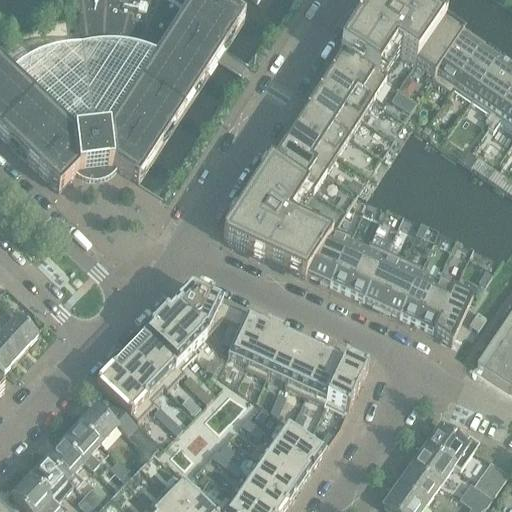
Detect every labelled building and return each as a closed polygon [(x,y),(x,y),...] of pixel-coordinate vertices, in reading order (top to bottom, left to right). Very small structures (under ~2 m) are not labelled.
[(0,141),(58,197),(75,179),(77,181),(80,182),(83,184),(86,185),(89,186),(96,185),(104,184),(108,182),(110,180),(113,177),(116,174),(137,188),(221,59),(244,23),(207,0),(75,0),(81,47),(71,49),(62,51),(53,54),(44,58),(36,63),(28,68),(20,74),(13,81),(0,68),(0,141)] [(511,67),(508,65),(488,52),(469,40),(450,27),(408,0),(383,0),(344,61),(347,63),(335,81),(323,99),(312,117),(300,135),(288,153),(276,172),(273,169),(225,242),(224,244),(225,245),(225,246),(226,247),(227,248),(281,272),(306,283),(308,280),(430,95),(511,148),(511,67)] [(457,164),(463,168),(470,157),(464,153),(457,164)] [(470,157),(463,168),(469,172),(477,162),(470,157)] [(332,242),(308,280),(329,290),(348,249),(352,240),(336,233),(331,242),(332,242)] [(365,257),(346,298),(353,301),(364,306),(382,266),(387,256),(375,251),(369,248),(365,257)] [(348,249),(329,290),(346,298),(365,257),(348,249)] [(382,266),(364,306),(372,310),(381,314),(399,274),(404,264),(395,260),(387,256),(382,266)] [(399,274),(381,314),(392,319),(399,322),(417,282),(420,276),(421,272),(415,269),(404,264),(399,274)] [(417,282),(399,322),(411,328),(416,330),(437,284),(432,282),(420,276),(417,282)] [(478,287),(485,291),(491,281),(485,276),(478,287)] [(437,284),(416,330),(431,337),(433,338),(454,292),(452,291),(437,284)] [(454,292),(433,338),(450,350),(471,305),(473,301),(454,292)] [(185,298),(172,312),(205,344),(206,344),(221,327),(222,328),(229,312),(222,309),(212,304),(198,298),(193,296),(189,294),(185,298)] [(162,322),(157,327),(160,330),(190,360),(192,358),(205,344),(172,312),(162,322)] [(229,312),(222,328),(239,335),(227,362),(246,371),(249,372),(268,330),(246,320),(235,315),(229,312)] [(476,316),(467,330),(476,335),(485,322),(476,316)] [(0,375),(3,378),(4,377),(37,341),(17,322),(9,330),(0,322),(0,375)] [(495,345),(493,348),(511,360),(511,326),(509,325),(506,328),(511,332),(501,349),(495,345)] [(152,332),(142,343),(179,379),(180,377),(195,362),(192,358),(190,360),(160,330),(157,327),(152,332)] [(246,371),(244,376),(267,386),(269,381),(268,381),(288,339),(268,330),(249,372),(246,371)] [(288,339),(268,381),(269,381),(285,389),(288,390),(307,348),(288,339)] [(132,353),(127,358),(130,361),(164,394),(163,395),(166,398),(184,381),(180,377),(179,379),(142,343),(132,353)] [(285,389),(283,393),(306,404),(327,357),(307,348),(288,390),(285,389)] [(477,372),(476,373),(511,397),(511,396),(511,360),(493,348),(490,352),(496,356),(483,376),(477,372)] [(327,357),(306,404),(325,413),(327,408),(347,366),(344,364),(344,365),(327,357)] [(122,363),(112,374),(149,410),(150,408),(163,395),(164,394),(130,361),(127,358),(122,363)] [(210,364),(205,373),(213,377),(218,367),(210,364)] [(327,408),(325,413),(345,422),(347,418),(349,415),(348,415),(355,400),(359,393),(358,393),(362,384),(363,384),(367,375),(355,369),(355,370),(347,366),(327,408)] [(107,379),(96,391),(98,393),(127,421),(129,423),(130,423),(137,429),(154,412),(150,408),(149,410),(112,374),(110,376),(107,379)] [(189,382),(183,388),(191,396),(197,389),(189,382)] [(242,387),(238,395),(244,399),(248,390),(242,387)] [(197,389),(191,396),(198,403),(204,396),(197,389)] [(204,396),(198,403),(206,410),(212,404),(204,396)] [(278,399),(273,409),(281,413),(286,403),(278,399)] [(273,409),(269,418),(277,423),(281,413),(273,409)] [(94,412),(78,430),(100,451),(117,433),(149,462),(157,453),(135,432),(112,410),(103,420),(95,412),(94,412)] [(159,413),(153,419),(161,427),(167,421),(159,413)] [(298,418),(293,427),(301,432),(306,422),(298,418)] [(167,421),(161,427),(168,434),(174,428),(167,421)] [(247,425),(241,431),(241,432),(250,438),(255,431),(247,425)] [(174,428),(168,434),(176,441),(182,435),(174,428)] [(78,430),(61,448),(83,469),(84,468),(92,476),(100,468),(91,461),(100,451),(78,430)] [(274,448),(273,449),(311,476),(325,456),(286,430),(274,448)] [(255,431),(250,438),(259,444),(264,437),(255,431)] [(467,443),(463,449),(438,432),(424,452),(453,472),(459,476),(477,450),(467,443)] [(327,437),(321,446),(328,451),(334,442),(327,437)] [(270,445),(256,465),(260,468),(260,467),(298,494),(311,476),(273,449),(274,448),(270,445)] [(61,448),(44,466),(67,487),(72,492),(73,492),(76,494),(83,486),(75,479),(83,469),(61,448)] [(439,492),(453,472),(424,452),(411,472),(439,492)] [(216,456),(210,463),(211,463),(220,470),(225,462),(217,457),(216,456)] [(161,511),(168,505),(182,490),(185,487),(167,471),(166,469),(163,472),(155,463),(153,462),(104,511),(161,511)] [(225,462),(220,470),(228,475),(233,468),(225,462)] [(44,466),(28,483),(58,511),(59,511),(57,509),(72,492),(67,487),(44,466)] [(117,467),(109,476),(120,485),(127,477),(117,467)] [(260,468),(248,485),(286,511),(298,494),(260,467),(260,468)] [(233,468),(228,475),(237,481),(242,474),(233,468)] [(487,491),(499,474),(490,468),(474,491),(492,504),(496,497),(487,491)] [(425,511),(439,492),(411,472),(397,491),(425,511)] [(496,497),(508,481),(499,474),(487,491),(496,497)] [(58,511),(28,483),(11,501),(22,511),(58,511)] [(237,501),(236,503),(249,511),(285,511),(286,511),(248,485),(237,501)] [(182,490),(168,505),(175,511),(205,511),(199,506),(186,493),(188,491),(185,487),(182,490)] [(424,511),(425,511),(397,491),(382,511),(424,511)] [(91,494),(83,503),(93,511),(95,511),(102,504),(91,494)] [(233,498),(223,511),(249,511),(236,503),(237,501),(233,498)] [(93,511),(83,503),(77,510),(79,511),(93,511)] [(475,511),(485,511),(489,508),(482,503),(475,511)]
